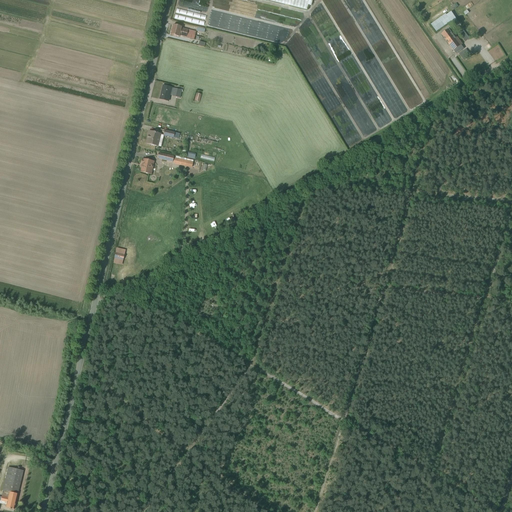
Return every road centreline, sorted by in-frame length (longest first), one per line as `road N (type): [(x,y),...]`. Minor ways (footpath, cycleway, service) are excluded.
road 1 (unclassified): [(510,62),(93,306)]
road 2 (track): [(124,290),(491,511)]
road 3 (track): [(315,511),(438,111)]
road 4 (unclassified): [(168,0),(93,306)]
road 5 (track): [(186,452),(248,363),(301,203)]
road 6 (track): [(431,471),(511,213)]
road 7 (unclassified): [(93,306),(44,511)]
road 8 (track): [(511,202),(309,180)]
road 9 (track): [(186,452),(79,364)]
road 10 (track): [(511,302),(384,286)]
